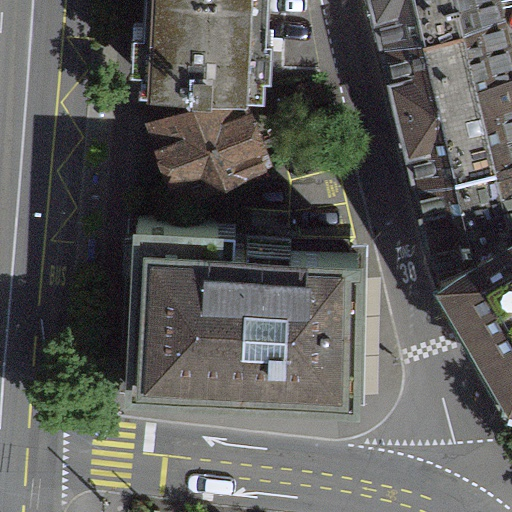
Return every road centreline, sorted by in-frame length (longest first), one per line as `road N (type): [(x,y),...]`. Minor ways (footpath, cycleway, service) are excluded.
road 1 (residential): [(465,511),(452,418),(346,0)]
road 2 (residential): [(453,511),(316,473),(0,443)]
road 3 (primary): [(21,0),(0,246)]
